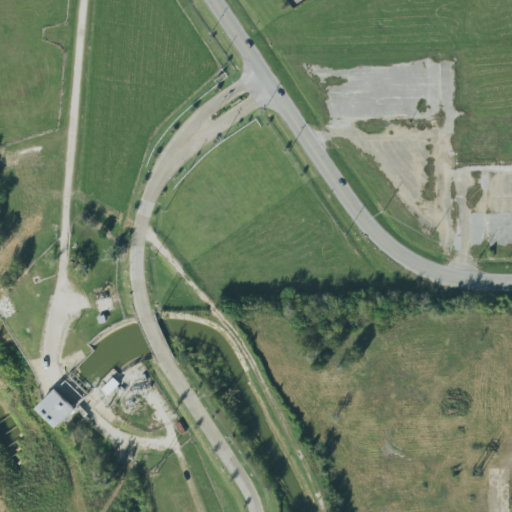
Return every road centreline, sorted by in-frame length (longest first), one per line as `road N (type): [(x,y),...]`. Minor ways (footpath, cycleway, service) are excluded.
road 1 (tertiary): [(511,283),(450,278),(375,236),(212,0)]
road 2 (residential): [(248,511),(141,322),(137,264),(155,184),(202,126)]
